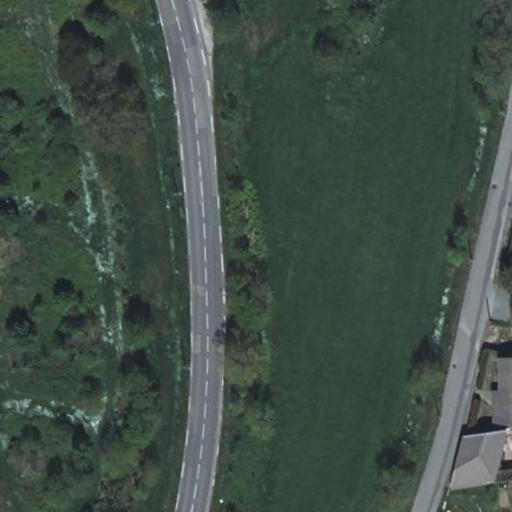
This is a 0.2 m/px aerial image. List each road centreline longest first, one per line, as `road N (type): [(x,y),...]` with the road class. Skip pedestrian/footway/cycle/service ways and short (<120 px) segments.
road 1 (secondary): [(176,0),(201,207),(201,401),(190,511)]
road 2 (residential): [(511,106),(444,435),(418,511)]
